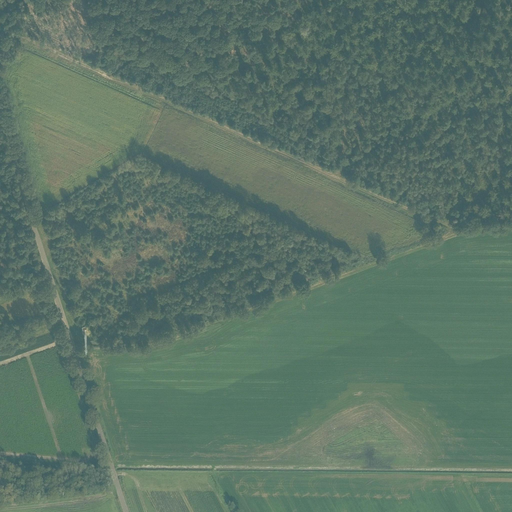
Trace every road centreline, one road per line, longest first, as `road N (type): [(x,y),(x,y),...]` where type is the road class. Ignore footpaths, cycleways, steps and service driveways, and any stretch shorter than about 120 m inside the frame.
road 1 (track): [(465,230),(0,30)]
road 2 (track): [(511,226),(465,230),(388,255),(159,342),(74,354)]
road 3 (unclassified): [(125,511),(0,105)]
